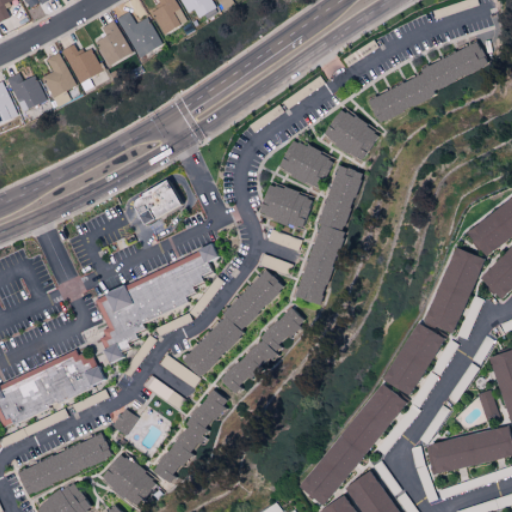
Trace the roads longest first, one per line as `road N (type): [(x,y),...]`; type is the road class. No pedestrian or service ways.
road 1 (secondary): [(185,140),(393,0)]
road 2 (secondary): [(0,233),(185,140)]
road 3 (secondary): [(173,121),(0,208)]
road 4 (secondary): [(300,35),(173,121)]
